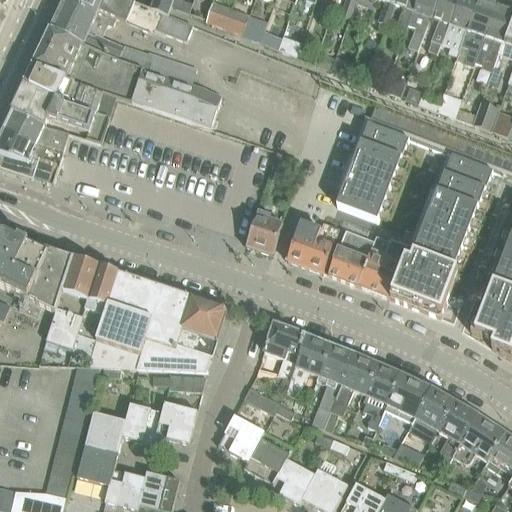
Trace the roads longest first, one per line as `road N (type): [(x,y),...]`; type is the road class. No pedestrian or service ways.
road 1 (residential): [(264,290),(0,196)]
road 2 (residential): [(511,403),(400,340),(264,290)]
road 3 (residential): [(264,290),(214,415),(191,509)]
road 4 (unknown): [(400,340),(425,219)]
